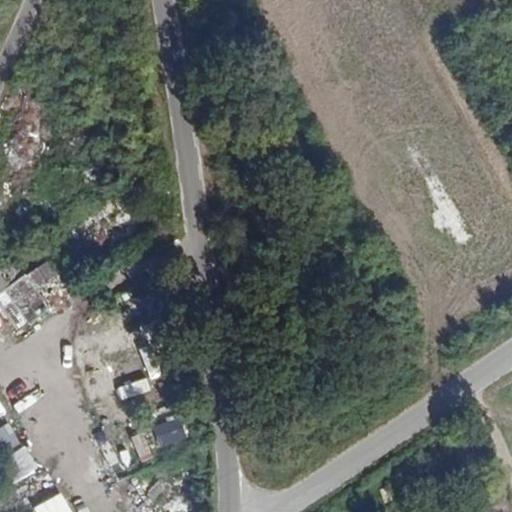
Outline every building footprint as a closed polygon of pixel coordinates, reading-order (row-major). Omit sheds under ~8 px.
[(0,270),(0,306),(17,332),(74,293),(50,259),(23,278),(12,262),(0,270)] [(127,300),(140,330),(170,317),(156,287),(127,300)] [(130,376),(159,365),(155,353),(125,364),(130,376)] [(9,415),(30,402),(24,391),(3,404),(9,415)] [(180,416),(156,426),(165,448),(189,438),(180,416)] [(0,471),(9,486),(39,468),(10,422),(0,427),(0,471)] [(131,437),(142,461),(155,455),(143,431),(131,437)] [(198,511),(185,475),(128,497),(133,511),(198,511)] [(38,511),(74,511),(65,492),(36,506),(38,511)]
